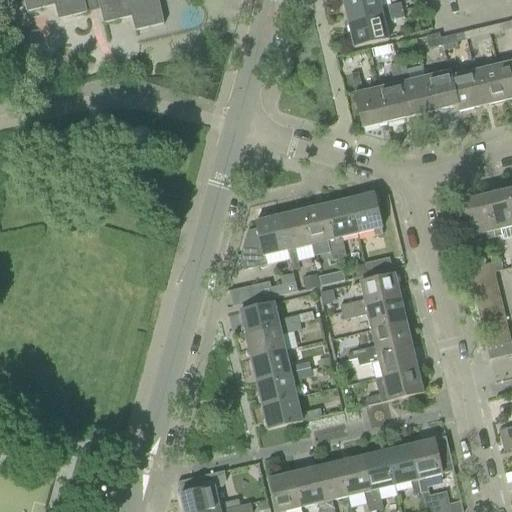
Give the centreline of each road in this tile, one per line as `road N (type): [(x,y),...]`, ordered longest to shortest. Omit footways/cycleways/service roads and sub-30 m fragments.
road 1 (tertiary): [(130,511),(237,126)]
road 2 (residential): [(408,175),(486,511)]
road 3 (residential): [(408,175),(237,126)]
road 4 (tertiary): [(237,126),(269,0)]
